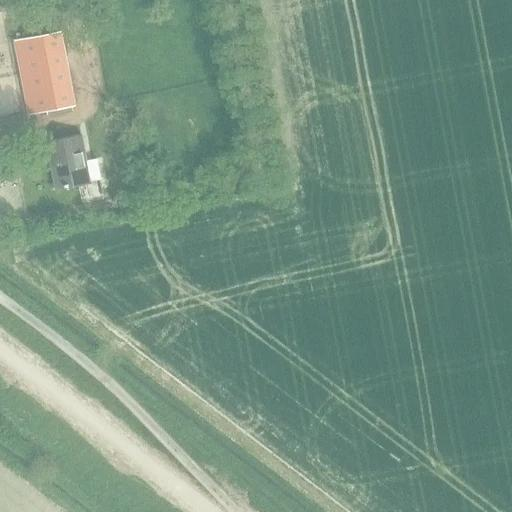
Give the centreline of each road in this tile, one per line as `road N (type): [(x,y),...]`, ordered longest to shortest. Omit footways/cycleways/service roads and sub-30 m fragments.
road 1 (unclassified): [(227,511),(70,350),(0,298)]
road 2 (unclassified): [(212,511),(0,353)]
